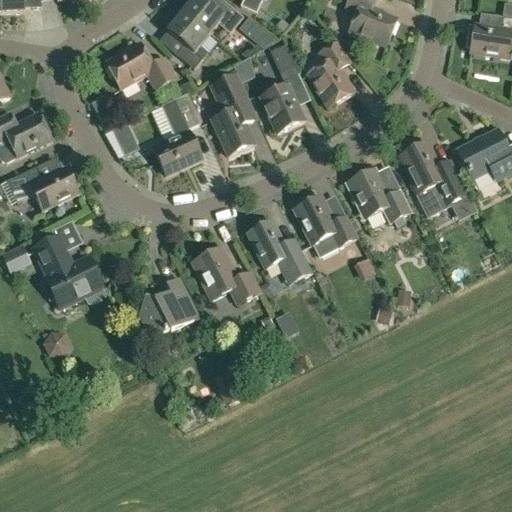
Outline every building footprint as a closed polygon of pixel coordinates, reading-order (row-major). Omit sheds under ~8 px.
[(0,0),(0,12),(0,16),(24,15),(23,0),(0,0)] [(200,0),(194,0),(181,16),(209,38),(218,27),(230,37),(243,20),(230,9),(223,18),(200,0)] [(244,0),(240,9),(256,16),(262,2),(257,0),(244,0)] [(386,50),(397,21),(372,11),(375,0),(349,0),(345,11),(356,15),(348,36),(386,50)] [(503,19),(511,20),(511,8),(505,8),(503,19)] [(209,38),(181,16),(166,34),(183,48),(175,57),(194,72),(208,55),(200,49),(209,38)] [(511,21),(503,20),(501,32),(474,28),(470,56),(509,62),(511,44),(511,21)] [(274,45),(262,35),(254,45),(262,52),(274,45)] [(328,112),(354,95),(339,72),(350,66),(337,45),(319,56),(325,66),(306,78),(328,112)] [(155,94),(176,82),(164,61),(152,68),(140,46),(105,66),(120,93),(147,78),(155,94)] [(283,84),(299,77),(285,47),(270,55),(283,84)] [(258,123),(235,73),(215,82),(213,86),(213,87),(210,89),(224,118),(211,123),(228,160),(254,148),(245,129),(258,123)] [(0,105),(9,101),(0,81),(0,105)] [(277,137),(304,125),(287,88),(260,101),(277,137)] [(201,161),(190,136),(188,133),(201,127),(187,96),(161,108),(176,142),(153,152),(165,178),(201,161)] [(16,161),(52,144),(38,116),(15,127),(10,116),(0,120),(0,144),(7,141),(9,145),(0,149),(0,162),(1,164),(6,166),(16,161)] [(495,184),(507,178),(511,175),(511,150),(507,152),(497,132),(456,153),(471,183),(490,173),(495,184)] [(468,198),(451,164),(438,170),(426,146),(399,159),(429,217),(468,198)] [(42,214),(78,197),(66,171),(42,183),(36,170),(6,184),(17,206),(30,200),(32,203),(36,201),(42,214)] [(389,226),(410,215),(400,194),(389,199),(375,172),(345,187),(364,223),(383,213),(389,226)] [(294,213),(317,259),(319,261),(356,242),(345,219),(333,226),(319,200),(294,213)] [(354,223),(349,226),(354,235),(359,232),(354,223)] [(247,237),(265,272),(279,265),(290,287),(312,276),(295,243),(284,248),(272,224),(247,237)] [(83,300),(87,308),(94,308),(100,305),(105,300),(101,292),(103,290),(88,260),(72,268),(58,239),(33,251),(47,280),(45,281),(59,312),(83,300)] [(13,275),(36,265),(29,250),(7,260),(13,275)] [(237,308),(260,296),(249,275),(236,281),(220,250),(192,265),(212,303),(230,294),(237,308)] [(374,261),(359,263),(362,278),(377,276),(374,261)] [(170,336),(199,321),(178,281),(166,287),(170,296),(154,304),(146,301),(139,323),(149,344),(169,333),(170,336)] [(221,392),(233,385),(229,376),(216,382),(221,392)]
